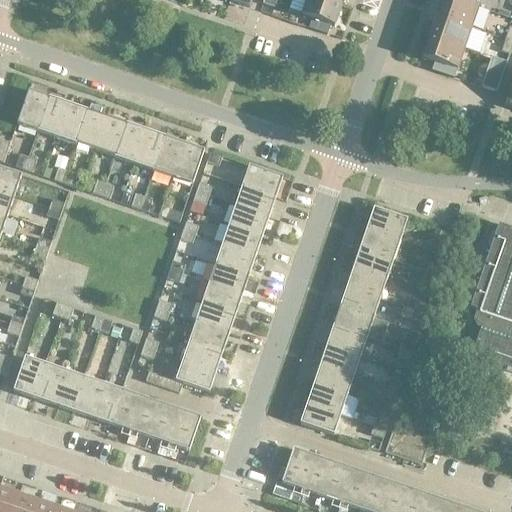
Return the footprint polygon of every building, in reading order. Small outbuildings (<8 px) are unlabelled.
[(250,0),(227,0),(227,1),(248,8),(250,0)] [(276,0),(263,0),(262,5),(273,9),(276,0)] [(340,7),(320,0),(305,0),(300,16),(333,28),(340,7)] [(477,9),(451,0),(441,0),(436,17),(470,29),(477,9)] [(479,0),(451,0),(477,9),(479,0)] [(470,29),(436,17),(429,38),(463,49),(470,29)] [(463,49),(429,38),(421,59),(455,71),(463,49)] [(511,44),(511,43),(504,41),(500,53),(508,56),(511,44)] [(489,60),(480,88),(495,93),(505,66),(489,60)] [(511,81),(503,106),(511,109),(511,81)] [(47,99),(27,92),(16,126),(36,133),(47,99)] [(67,106),(47,99),(36,133),(55,140),(67,106)] [(86,113),(67,106),(55,140),(74,146),(86,113)] [(105,119),(86,113),(74,146),(94,153),(105,119)] [(125,126),(105,119),(94,153),(113,159),(125,126)] [(144,132),(125,126),(113,159),(132,166),(144,132)] [(163,139),(144,132),(132,166),(152,173),(163,139)] [(0,137),(0,164),(2,165),(11,141),(0,137)] [(182,146),(163,139),(152,173),(171,179),(182,146)] [(417,140),(411,158),(422,162),(428,144),(417,140)] [(203,152),(182,146),(171,179),(191,186),(203,152)] [(221,159),(208,154),(205,164),(218,168),(221,159)] [(18,156),(14,169),(23,172),(27,159),(18,156)] [(56,156),(52,168),(57,170),(62,171),(65,159),(56,156)] [(35,162),(27,159),(23,172),(31,175),(35,162)] [(281,179),(247,168),(240,188),(274,200),(281,179)] [(20,177),(0,170),(0,193),(13,198),(20,177)] [(57,170),(53,182),(61,185),(65,172),(62,171),(57,170)] [(74,175),(65,172),(61,185),(70,188),(74,175)] [(95,183),(91,195),(100,198),(104,186),(95,183)] [(210,190),(198,185),(195,194),(207,198),(210,190)] [(113,189),(104,186),(100,198),(108,201),(113,189)] [(274,200),(240,188),(234,207),(267,219),(274,200)] [(13,198),(0,193),(0,214),(6,217),(13,198)] [(207,198),(195,194),(192,202),(204,207),(207,198)] [(134,196),(130,208),(138,211),(143,199),(134,196)] [(151,202),(143,199),(138,211),(147,214),(151,202)] [(51,201),(48,209),(60,214),(63,205),(51,201)] [(267,219),(234,207),(227,227),(261,238),(267,219)] [(60,214),(48,209),(45,218),(57,222),(60,214)] [(372,210),(370,217),(365,231),(399,242),(406,222),(372,210)] [(169,211),(165,221),(178,225),(181,216),(169,211)] [(197,228),(185,224),(182,233),(194,237),(197,228)] [(511,229),(497,225),(496,230),(491,232),(487,244),(489,249),(487,257),(482,259),(478,271),(480,276),(477,284),(473,287),(469,299),(471,303),(469,308),(476,310),(472,321),(475,328),(480,329),(470,356),(475,358),(477,362),(489,367),(494,364),(502,367),(505,372),(511,374),(511,229)] [(261,238),(227,227),(221,246),(254,257),(261,238)] [(399,242),(365,231),(358,250),(392,261),(399,242)] [(194,237),(182,233),(179,241),(191,245),(194,237)] [(451,237),(439,233),(436,242),(448,247),(451,237)] [(38,240),(35,248),(47,252),(50,244),(38,240)] [(254,257),(221,246),(214,266),(248,277),(254,257)] [(47,252),(35,248),(32,257),(44,261),(47,252)] [(392,261),(358,250),(352,269),(386,281),(392,261)] [(184,267),(171,263),(168,272),(181,276),(184,267)] [(428,264),(425,273),(438,277),(441,268),(428,264)] [(248,277),(214,266),(207,285),(241,297),(248,277)] [(386,281),(352,269),(345,288),(379,300),(386,281)] [(181,276),(168,272),(165,280),(178,285),(181,276)] [(438,277),(425,273),(422,281),(435,285),(438,277)] [(24,278),(21,287),(34,291),(37,283),(24,278)] [(241,297),(207,285),(201,305),(234,316),(241,297)] [(34,291),(21,287),(19,296),(31,300),(34,291)] [(379,300),(345,288),(339,308),(372,320),(379,300)] [(170,306),(158,302),(155,310),(168,315),(170,306)] [(415,303),(412,311),(424,315),(427,307),(415,303)] [(64,307),(55,304),(51,317),(60,320),(64,307)] [(234,316),(201,305),(194,324),(228,335),(234,316)] [(72,310),(64,307),(60,320),(68,323),(72,310)] [(372,320),(339,308),(332,328),(366,339),(372,320)] [(168,315),(155,310),(152,319),(165,323),(168,315)] [(424,315),(412,311),(409,320),(422,324),(424,315)] [(24,322),(11,317),(8,326),(21,330),(24,322)] [(103,320),(94,318),(90,330),(98,333),(103,320)] [(111,323),(103,320),(98,333),(107,336),(111,323)] [(228,335),(194,324),(188,343),(221,355),(228,335)] [(21,330),(8,326),(5,334),(18,339),(21,330)] [(366,339),(332,328),(325,347),(359,359),(366,339)] [(141,333),(132,330),(127,343),(137,346),(141,333)] [(157,345),(145,340),(142,349),(154,353),(157,345)] [(401,342),(399,350),(411,355),(414,346),(401,342)] [(221,355),(188,343),(181,362),(215,374),(221,355)] [(359,359),(325,347),(319,366),(352,378),(359,359)] [(154,353),(142,349),(139,358),(151,362),(154,353)] [(411,355),(399,350),(396,359),(408,363),(411,355)] [(0,356),(0,366),(8,369),(10,360),(0,356)] [(44,366),(23,359),(13,388),(12,393),(32,400),(44,366)] [(215,374),(181,362),(174,383),(148,374),(144,384),(178,395),(182,385),(208,394),(215,374)] [(63,373),(44,366),(32,400),(52,406),(63,373)] [(352,378),(319,366),(312,386),(346,397),(352,378)] [(82,379),(63,373),(52,406),(71,413),(82,379)] [(102,386),(82,379),(71,413),(90,420),(102,386)] [(388,380),(385,389),(398,393),(401,385),(388,380)] [(121,392),(102,386),(90,420),(109,426),(121,392)] [(346,397),(312,386),(305,405),(339,416),(346,397)] [(398,393),(385,389),(382,398),(395,402),(398,393)] [(159,406),(121,392),(109,426),(148,439),(159,406)] [(339,416),(305,405),(299,425),(332,437),(339,416)] [(199,419),(159,406),(148,439),(188,453),(199,419)] [(375,419),(372,428),(385,432),(388,423),(375,419)] [(431,433),(395,420),(383,454),(420,467),(431,433)] [(385,432),(372,428),(369,436),(382,440),(385,432)] [(331,465),(292,451),(280,485),(320,498),(331,465)] [(370,478),(331,465),(320,498),(358,511),(370,478)] [(401,511),(409,491),(370,478),(358,511),(360,511),(401,511)] [(12,511),(18,496),(0,490),(0,511),(12,511)] [(445,511),(448,504),(409,491),(401,511),(445,511)] [(34,511),(37,503),(18,496),(12,511),(34,511)] [(55,511),(57,510),(37,503),(34,511),(55,511)]
